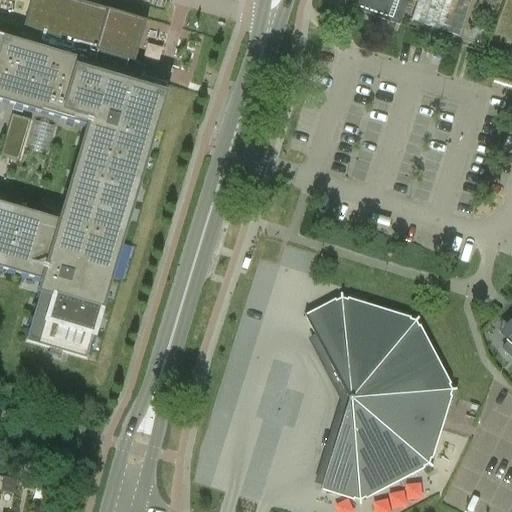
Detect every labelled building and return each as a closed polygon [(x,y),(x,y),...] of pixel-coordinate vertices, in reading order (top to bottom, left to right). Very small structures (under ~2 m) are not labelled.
[(0,36),(0,101),(89,128),(61,222),(0,204),(0,269),(43,282),(25,343),(49,350),(48,356),(60,360),(62,353),(86,360),(167,86),(95,65),(107,25),(109,19),(109,13),(108,7),(105,2),(104,0),(56,0),(53,9),(41,48),(0,36)] [(343,0),(342,7),(387,22),(394,0),(343,0)] [(417,0),(411,21),(459,38),(471,0),(417,0)] [(23,150),(47,154),(52,124),(12,116),(4,157),(21,160),(23,150)] [(305,314),(303,315),(314,336),(348,399),(348,402),(336,438),(332,437),(328,449),(333,450),(321,487),(320,493),(321,493),(322,489),(335,493),(334,494),(337,495),(337,494),(358,501),(358,506),(360,506),(360,501),(364,498),(379,490),(380,491),(382,490),(381,489),(404,478),(407,477),(407,476),(421,468),(426,466),(431,469),(432,468),(428,464),(434,443),(435,443),(436,441),(435,441),(439,428),(443,416),(444,416),(444,414),(443,414),(448,397),(450,392),(455,392),(455,390),(450,391),(440,371),(439,369),(426,346),(427,345),(426,343),(425,344),(415,324),(418,320),(417,319),(413,323),(392,316),(393,315),(390,315),(365,308),(365,307),(363,306),(363,307),(341,300),(341,295),(339,295),(340,301),(318,311),(316,312),(306,317),(305,314)] [(511,333),(505,341),(507,344),(502,350),(511,359),(511,333)]
